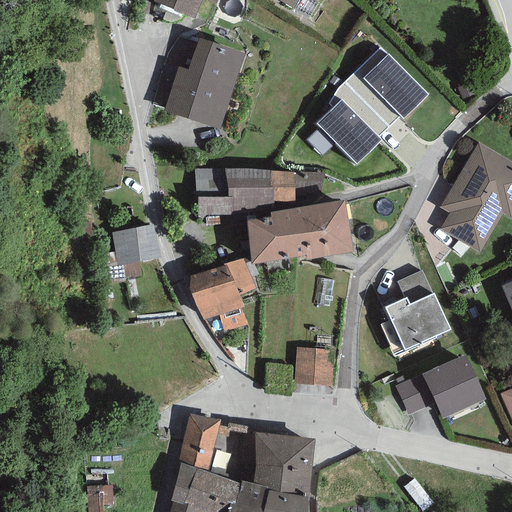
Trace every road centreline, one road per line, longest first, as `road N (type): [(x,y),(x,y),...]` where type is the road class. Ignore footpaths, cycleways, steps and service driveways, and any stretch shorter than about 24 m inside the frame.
road 1 (unclassified): [(511,469),(339,430),(238,386),(166,261),(111,0)]
road 2 (track): [(238,386),(178,418),(159,511)]
